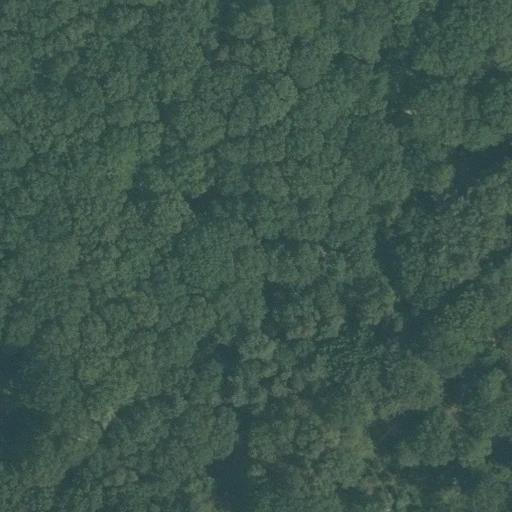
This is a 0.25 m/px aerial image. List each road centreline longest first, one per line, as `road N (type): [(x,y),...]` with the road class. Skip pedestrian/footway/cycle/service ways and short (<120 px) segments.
road 1 (track): [(511,50),(425,103),(306,210),(45,466),(24,511)]
road 2 (unknown): [(511,326),(361,452),(316,511)]
